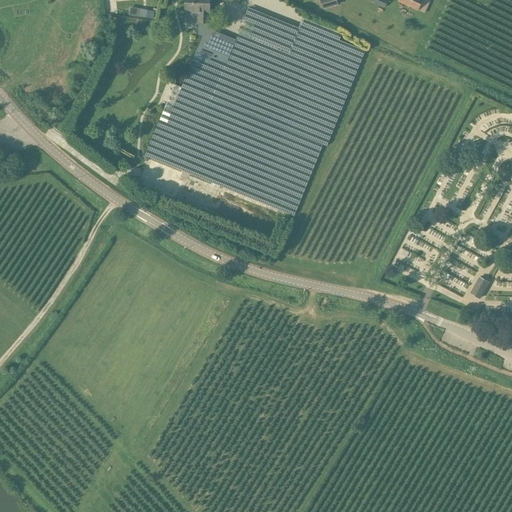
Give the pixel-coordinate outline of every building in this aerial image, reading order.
[(185,0),(185,12),(192,12),(192,22),(198,22),(198,34),(203,36),(206,27),(215,31),(216,13),(210,12),(210,0),(185,0)] [(338,5),(336,0),(321,0),(323,9),(338,5)] [(398,0),(398,1),(425,13),(430,0),(398,0)] [(174,84),(145,156),(286,213),(294,216),(323,145),(327,146),(366,51),(339,40),(342,34),(302,18),(299,28),(249,7),(236,39),(215,31),(206,27),(203,36),(182,87),(174,84)] [(154,11),(139,8),(139,10),(135,9),(134,15),(138,16),(153,19),(154,11)] [(490,282),(479,276),(470,293),(480,299),(490,282)]
